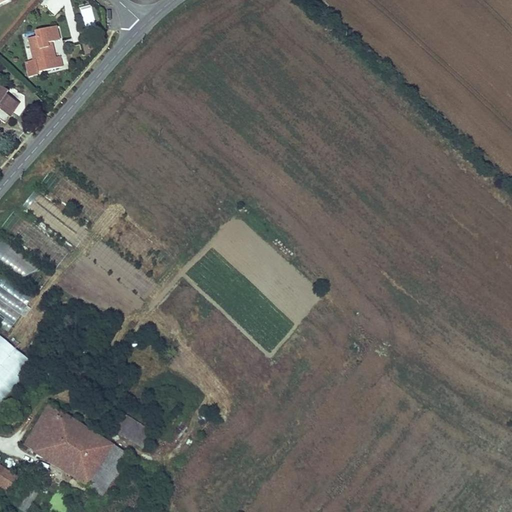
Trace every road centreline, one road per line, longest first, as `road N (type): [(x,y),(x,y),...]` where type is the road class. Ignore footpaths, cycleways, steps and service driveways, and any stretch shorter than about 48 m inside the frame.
road 1 (tertiary): [(144,24),(0,188)]
road 2 (unknown): [(0,436),(86,350)]
